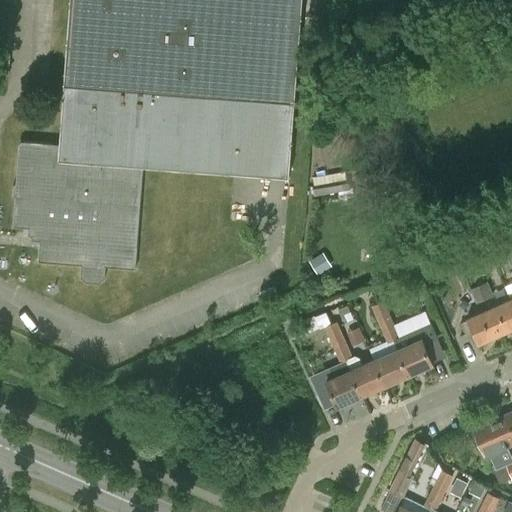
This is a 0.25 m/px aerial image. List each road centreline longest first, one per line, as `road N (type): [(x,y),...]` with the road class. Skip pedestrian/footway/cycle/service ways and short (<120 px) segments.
road 1 (residential): [(292,511),(304,485),(359,434),(511,369)]
road 2 (secondary): [(148,511),(0,446)]
